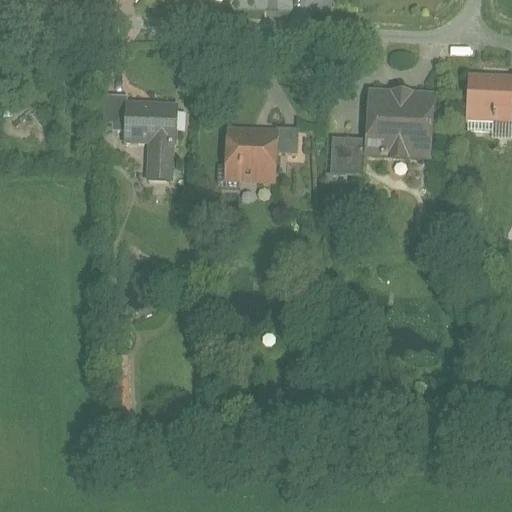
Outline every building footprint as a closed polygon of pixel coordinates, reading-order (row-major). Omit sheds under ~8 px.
[(507,88),(464,86),(462,133),(490,134),(490,138),(506,138),(507,113),(508,88),(507,88)] [(126,134),(128,103),(128,97),(99,96),(98,123),(112,124),(111,134),(126,134)] [(430,105),(363,102),(360,154),(359,171),(426,175),(430,105)] [(172,185),(176,106),(128,103),(126,134),(126,144),(148,145),(146,184),(172,185)] [(270,142),(221,138),(217,194),(269,198),(272,165),(273,142),(270,142)] [(273,142),(272,165),(294,166),(296,141),(271,139),(270,142),(273,142)] [(359,171),(360,154),(327,152),(325,188),(358,189),(359,171)] [(125,440),(123,367),(108,368),(110,441),(125,440)]
